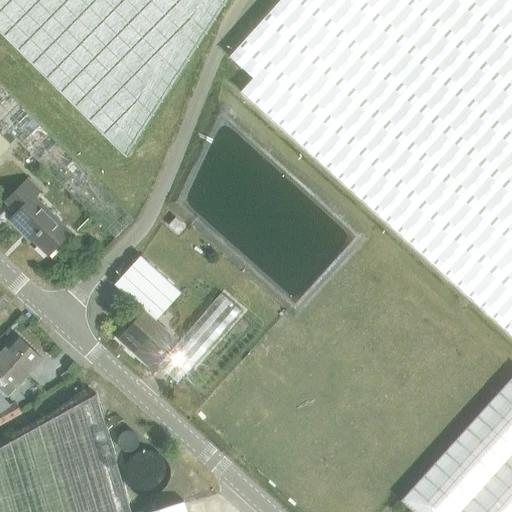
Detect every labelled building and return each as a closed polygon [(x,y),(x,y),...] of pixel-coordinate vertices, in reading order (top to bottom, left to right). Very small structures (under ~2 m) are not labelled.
[(0,0),(0,34),(124,156),(226,0),(0,0)] [(511,0),(279,0),(228,57),(252,78),(240,91),(511,336),(511,0)] [(0,86),(0,154),(17,139),(114,237),(132,220),(0,86)] [(47,255),(71,232),(34,196),(40,190),(28,178),(4,202),(16,213),(9,220),(23,234),(25,233),(47,255)] [(185,226),(175,218),(167,227),(177,235),(185,226)] [(140,256),(114,285),(144,312),(154,322),(181,293),(140,256)] [(221,293),(158,366),(178,382),(240,310),(221,293)] [(119,339),(148,366),(173,339),(154,322),(144,312),(119,339)] [(0,390),(0,391),(8,382),(14,388),(41,359),(14,335),(0,350),(0,390)] [(411,511),(511,511),(511,375),(399,500),(411,511)] [(0,511),(130,511),(96,396),(0,449),(0,511)] [(0,424),(17,415),(8,407),(0,399),(0,424)] [(163,476),(163,475),(162,471),(161,467),(157,461),(152,457),(148,456),(144,455),(138,456),(133,458),(130,460),(126,466),(124,470),(124,474),(125,481),(129,487),(134,492),(138,493),(143,494),(149,493),(152,492),(156,490),(160,484),(162,480),(163,476)] [(186,511),(184,502),(151,511),(186,511)]
